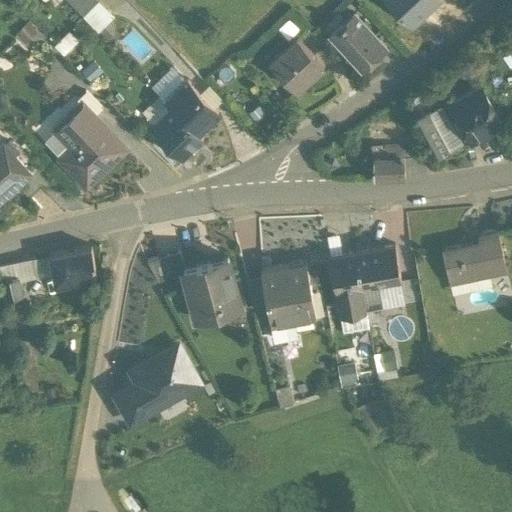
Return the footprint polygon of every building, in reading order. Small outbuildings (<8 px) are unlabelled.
[(66,0),(97,31),(113,16),(97,0),(66,0)] [(387,0),(411,24),(436,0),(387,0)] [(456,0),(469,14),(483,0),(456,0)] [(357,16),(332,40),(362,72),(368,70),(372,66),(375,61),(376,62),(389,52),(357,16)] [(325,50),(308,31),(298,39),(317,59),(325,50)] [(288,54),(286,51),(271,65),(298,94),(325,68),(317,59),(298,39),(297,41),(300,43),(288,54)] [(218,113),(188,81),(166,102),(175,111),(197,134),(218,113)] [(483,88),(453,106),(472,141),(502,125),(483,88)] [(82,105),(94,117),(103,109),(86,91),(77,100),(82,105)] [(439,160),(460,148),(441,112),(453,106),(451,102),(418,120),(439,160)] [(73,147),(61,158),(86,185),(124,148),(94,117),(82,105),(56,129),(73,147)] [(472,141),(453,106),(441,112),(460,148),(472,141)] [(197,134),(175,111),(154,129),(161,137),(182,160),(184,159),(203,139),(197,134)] [(182,160),(161,137),(152,147),(175,172),(187,162),(184,159),(182,160)] [(3,144),(0,147),(0,202),(31,174),(3,144)] [(387,164),(404,163),(403,147),(386,147),(387,164)] [(420,162),(404,163),(405,181),(421,180),(420,162)] [(387,164),(375,164),(375,184),(405,181),(404,163),(387,164)] [(480,240),(442,249),(450,281),(506,269),(497,229),(478,234),(480,240)] [(395,248),(355,255),(365,310),(383,306),(379,286),(401,281),(395,248)] [(355,255),(330,259),(339,315),(365,310),(355,255)] [(145,261),(148,271),(158,268),(154,259),(145,261)] [(93,260),(53,268),(57,287),(59,295),(71,291),(98,286),(93,260)] [(182,262),(148,273),(160,295),(187,287),(185,280),(186,279),(182,262)] [(306,264),(263,274),(261,274),(264,292),(272,330),(272,331),(274,330),(272,323),(304,316),(304,322),(316,319),(306,264)] [(186,279),(185,280),(187,287),(196,319),(223,311),(225,319),(242,313),(228,265),(186,279)] [(57,287),(53,268),(17,276),(21,294),(57,287)] [(21,294),(17,276),(2,279),(9,313),(24,310),(21,294)] [(264,292),(250,296),(260,333),(272,330),(264,292)] [(32,317),(11,322),(14,338),(36,333),(32,317)] [(200,389),(179,352),(134,378),(141,390),(119,403),(133,428),(157,414),(155,409),(165,404),(171,405),(200,389)] [(291,389),(276,393),(281,410),(295,405),(291,389)] [(381,394),(356,407),(371,434),(395,421),(381,394)]
